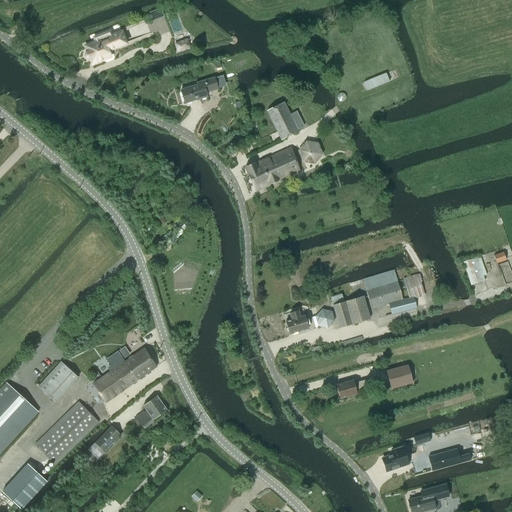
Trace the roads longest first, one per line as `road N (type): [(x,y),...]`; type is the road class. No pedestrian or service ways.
road 1 (unclassified): [(382,511),(362,476),(284,395),(251,309),(245,223),(233,183),(180,133),(53,76),(0,35)]
road 2 (tertiary): [(303,511),(202,419),(113,216),(0,111)]
road 3 (track): [(511,318),(278,381)]
